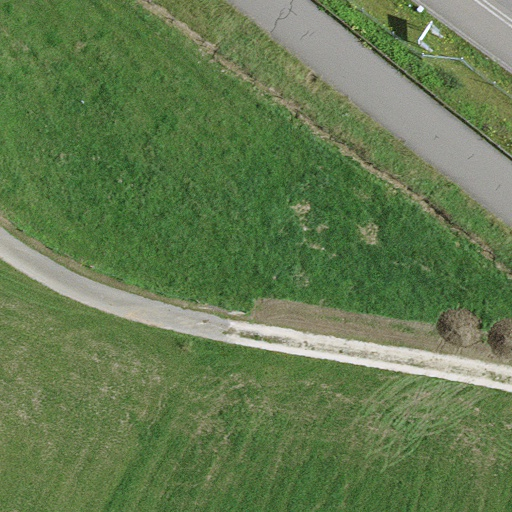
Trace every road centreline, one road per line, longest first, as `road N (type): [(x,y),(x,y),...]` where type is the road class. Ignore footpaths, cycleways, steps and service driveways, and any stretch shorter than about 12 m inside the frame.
road 1 (track): [(0,247),(86,298),(215,335),(511,383)]
road 2 (unclassified): [(511,192),(262,0)]
